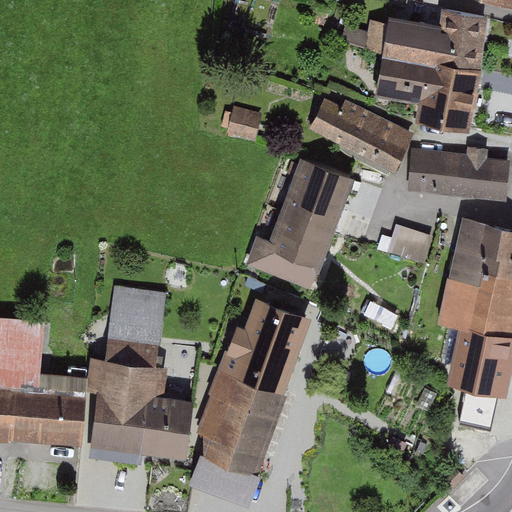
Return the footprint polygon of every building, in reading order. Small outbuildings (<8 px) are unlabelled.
[(479,0),(508,13),(509,0),(479,0)] [(437,25),(385,15),(369,97),(412,105),(409,120),(466,130),(488,16),(440,7),(437,25)] [(338,106),(324,99),(307,130),(392,175),(414,134),(343,96),(338,106)] [(258,139),(263,110),(236,105),(231,133),(258,139)] [(466,154),(414,148),(409,191),(505,202),(510,160),(484,157),(484,149),(467,147),(466,154)] [(345,178),(294,160),(265,241),(253,236),(242,266),(305,288),(345,178)] [(511,348),(511,227),(457,218),(439,325),(452,327),(443,383),(504,393),(511,348)] [(402,223),(395,252),(429,260),(436,231),(402,223)] [(253,297),(241,329),(232,326),(197,419),(199,447),(186,482),(243,503),(282,401),(282,381),(306,317),(253,297)] [(0,444),(76,449),(79,396),(34,393),(37,319),(0,317),(0,444)] [(158,365),(94,357),(83,447),(137,454),(138,445),(182,450),(189,391),(156,387),(158,365)]
